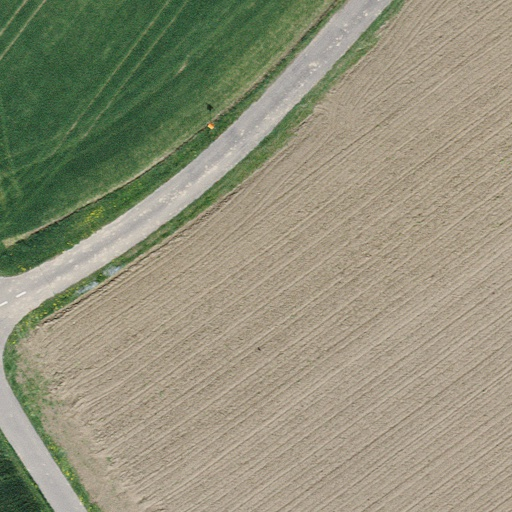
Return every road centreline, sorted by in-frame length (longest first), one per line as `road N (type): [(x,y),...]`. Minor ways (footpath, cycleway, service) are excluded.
road 1 (unclassified): [(371,0),(296,84),(161,205),(0,314)]
road 2 (track): [(67,511),(0,407)]
